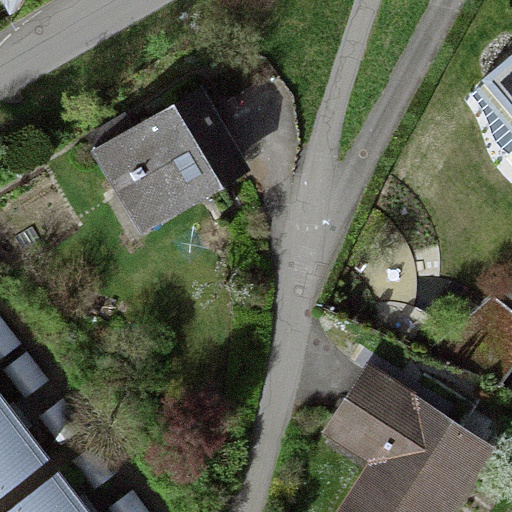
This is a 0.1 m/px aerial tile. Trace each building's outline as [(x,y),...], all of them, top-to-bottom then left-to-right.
[(511,72),(483,98),(511,130),(511,72)] [(201,97),(92,162),(142,245),(251,180),(201,97)] [(349,511),(463,511),(498,457),(369,375),(324,445),(372,475),(349,511)] [(0,491),(44,458),(28,436),(0,398),(0,491)] [(85,511),(71,493),(55,472),(2,511),(85,511)]
